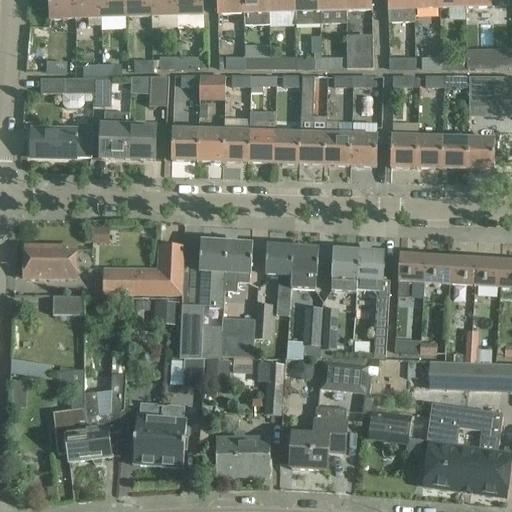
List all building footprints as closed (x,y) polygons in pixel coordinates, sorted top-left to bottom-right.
[(75,21),(74,0),(48,0),(49,22),(75,21)] [(74,0),(75,21),(101,20),(100,0),(74,0)] [(126,20),(125,0),(100,0),(101,20),(126,20)] [(152,19),(151,0),(125,0),(126,20),(152,19)] [(151,0),(152,19),(177,18),(176,0),(151,0)] [(176,0),(177,18),(178,32),(204,31),(204,30),(203,30),(203,17),(202,0),(176,0)] [(244,16),(243,0),(216,0),(217,17),(244,16)] [(268,0),(243,0),(244,16),(244,28),(269,28),(269,16),(268,0)] [(268,0),(269,16),(294,15),(293,0),(268,0)] [(319,0),(293,0),(294,15),(295,15),(295,29),(320,28),(320,26),(319,0)] [(319,0),(320,26),(345,25),(346,13),(345,13),(344,0),(319,0)] [(344,0),(345,13),(346,13),(371,13),(371,0),(344,0)] [(414,25),(414,12),(413,0),(387,0),(388,26),(414,25)] [(413,0),(414,12),(439,11),(439,0),(413,0)] [(465,10),(464,0),(439,0),(439,11),(465,10)] [(464,0),(465,10),(491,9),(490,0),(464,0)] [(346,71),(373,71),(372,36),(346,36),(346,61),(346,71)] [(295,61),(295,71),(321,71),(320,42),(312,42),(312,57),(314,57),(314,61),(295,61)] [(244,48),(244,61),(244,71),(270,71),(270,61),(270,48),(244,48)] [(441,63),(441,73),(467,73),(467,72),(467,69),(466,61),(466,52),(457,52),(457,62),(441,63)] [(59,64),(59,57),(48,56),(48,64),(35,63),(34,74),(66,76),(66,65),(59,64)] [(159,72),(179,72),(178,60),(159,60),(159,72)] [(178,60),(179,72),(188,72),(198,71),(198,60),(178,60)] [(226,71),(244,71),(244,61),(226,61),(226,71)] [(295,71),(295,61),(270,61),(270,71),(295,71)] [(328,71),(346,71),(346,61),(328,61),(328,71)] [(493,61),(466,61),(466,65),(467,69),(467,72),(474,72),(493,72),(493,61)] [(152,63),(142,63),(130,63),(131,74),(153,73),(153,63),(152,63)] [(422,74),(441,73),(441,63),(422,63),(422,74)] [(408,74),(408,64),(389,64),(390,75),(408,74)] [(102,80),(102,68),(83,68),(83,80),(102,80)] [(102,68),(102,80),(119,80),(119,68),(102,68)] [(231,90),(251,90),(251,79),(251,78),(231,78),(231,90)] [(413,91),(413,78),(393,78),(392,91),(413,91)] [(444,91),(445,78),(425,78),(425,91),(444,91)] [(464,78),(445,78),(444,91),(464,91),(464,78)] [(181,90),(199,90),(199,79),(181,79),(181,90)] [(199,79),(199,90),(199,103),(224,103),(225,79),(199,79)] [(251,79),(251,90),(276,90),(277,79),(251,79)] [(283,90),(301,90),(301,79),(283,79),(283,90)] [(301,90),(300,136),(299,167),(325,168),(326,137),(326,124),(326,120),(313,119),(314,79),(301,79),(301,90)] [(334,90),(352,90),(352,80),(334,79),(334,90)] [(469,80),(469,108),(473,108),(482,108),(511,107),(511,79),(470,80),(493,80),(469,80)] [(168,81),(158,80),(151,81),(149,108),(167,109),(168,81)] [(352,80),(352,90),(371,90),(371,80),(352,80)] [(92,81),(65,81),(40,82),(40,97),(93,96),(92,81)] [(111,81),(92,81),(93,96),(93,110),(111,110),(111,81)] [(199,107),(199,119),(207,119),(207,107),(199,107)] [(100,161),(129,162),(130,129),(129,129),(130,116),(104,115),(104,128),(101,128),(100,161)] [(250,122),(224,121),(224,134),(223,165),(248,165),(249,134),(250,122)] [(250,122),(249,134),(248,165),(274,166),(275,135),(275,122),(250,122)] [(326,124),(326,137),(325,168),(350,169),(351,137),(338,137),(338,125),(326,124)] [(130,129),(129,162),(155,163),(156,130),(130,129)] [(92,133),(32,132),(31,160),(91,161),(92,133)] [(171,163),(197,164),(198,133),(172,132),(171,163)] [(223,165),(224,134),(198,133),(197,164),(223,165)] [(274,166),(299,167),(300,136),(275,135),(274,166)] [(351,137),(350,169),(376,169),(377,138),(351,137)] [(416,171),(417,139),(391,139),(390,170),(416,171)] [(417,139),(416,171),(442,171),(443,140),(417,139)] [(443,140),(442,171),(467,172),(468,141),(443,140)] [(468,141),(467,172),(493,173),(494,142),(468,141)] [(208,311),(223,312),(226,247),(214,246),(214,244),(212,241),(202,241),(201,257),(200,257),(199,274),(211,274),(208,311)] [(226,247),(223,312),(224,293),(237,294),(237,285),(249,286),(250,277),(252,248),(226,247)] [(77,250),(25,249),(24,280),(76,281),(77,250)] [(184,249),(160,249),(159,273),(105,273),(105,297),(182,298),(184,270),(184,249)] [(277,302),(290,303),(293,251),(268,249),(266,278),(279,279),(277,302)] [(293,251),(290,303),(291,293),(316,295),(318,264),(317,264),(318,252),(293,251)] [(357,297),(357,295),(359,255),(334,253),(333,265),(332,265),(331,281),(330,296),(357,297)] [(384,256),(359,255),(357,295),(377,296),(376,324),(387,324),(389,284),(383,283),(384,268),(383,268),(384,256)] [(409,285),(424,285),(426,259),(400,258),(397,300),(408,301),(409,285)] [(449,287),(451,261),(426,259),(424,285),(449,287)] [(475,289),(476,262),(451,261),(449,287),(475,289)] [(501,264),(476,262),(475,289),(500,290),(501,264)] [(500,290),(511,290),(511,264),(501,264),(500,290)] [(85,299),(53,299),(53,318),(84,318),(85,299)] [(178,304),(155,304),(155,326),(178,327),(178,304)] [(255,335),(254,342),(270,343),(272,308),(256,307),(256,313),(255,335)] [(220,351),(221,334),(222,330),(202,329),(203,309),(182,308),(181,322),(181,360),(220,362),(220,361),(220,351)] [(323,311),(304,309),(302,349),(303,349),(302,360),(315,361),(319,361),(323,311)] [(338,312),(323,311),(321,352),(336,352),(338,312)] [(387,332),(375,331),(373,358),(385,359),(387,332)] [(221,334),(220,351),(220,361),(235,361),(235,362),(253,362),(254,342),(255,335),(221,334)] [(472,334),(470,365),(477,365),(478,335),(472,334)] [(408,343),(407,355),(419,356),(420,345),(420,344),(408,343)] [(436,346),(420,345),(419,356),(436,357),(436,346)] [(368,365),(367,376),(377,377),(379,360),(369,359),(368,365)] [(113,360),(112,377),(125,377),(126,360),(113,360)] [(368,365),(325,360),(323,388),(366,393),(367,378),(367,376),(368,365)] [(11,362),(10,377),(52,379),(53,365),(11,362)] [(173,362),(171,385),(183,387),(185,363),(173,362)] [(258,362),(254,420),(281,421),(285,363),(260,362),(258,362)] [(446,389),(448,363),(430,362),(429,388),(446,389)] [(186,363),(184,391),(203,393),(205,363),(186,363)] [(205,387),(229,388),(230,364),(206,363),(205,387)] [(463,390),(464,364),(448,363),(446,389),(463,390)] [(479,391),(480,365),(477,365),(470,365),(465,364),(464,364),(463,390),(479,391)] [(495,392),(497,366),(480,365),(479,391),(495,392)] [(511,384),(511,367),(497,366),(495,392),(511,393),(511,384)] [(87,432),(87,425),(85,412),(87,412),(86,401),(82,373),(60,375),(61,390),(71,388),(71,413),(53,415),(58,457),(68,456),(69,465),(91,462),(87,432)] [(86,398),(86,401),(87,412),(85,412),(87,425),(87,432),(91,462),(112,460),(109,436),(122,435),(121,413),(123,413),(125,378),(111,378),(109,414),(106,414),(105,414),(105,418),(104,418),(98,419),(97,410),(96,397),(86,398)] [(372,415),(373,402),(365,401),(362,424),(371,425),(372,415)] [(183,425),(184,413),(142,410),(141,421),(137,421),(136,440),(134,440),(133,450),(135,450),(134,470),(183,473),(185,454),(186,454),(187,444),(186,444),(187,425),(183,425)] [(346,411),(316,410),(315,426),(311,428),(308,430),(308,434),(309,437),(293,436),(291,471),(327,473),(328,449),(345,450),(346,423),(346,411)] [(428,445),(430,445),(430,446),(430,448),(427,468),(424,488),(474,495),(505,500),(510,459),(511,450),(504,450),(503,458),(497,457),(503,416),(484,414),(483,419),(460,416),(459,422),(430,418),(426,444),(428,445)] [(362,424),(361,432),(369,433),(368,441),(402,445),(403,440),(408,441),(411,421),(372,415),(371,425),(362,424)] [(253,440),(216,441),(216,460),(216,480),(270,480),(270,460),(270,431),(253,431),(253,440)]
